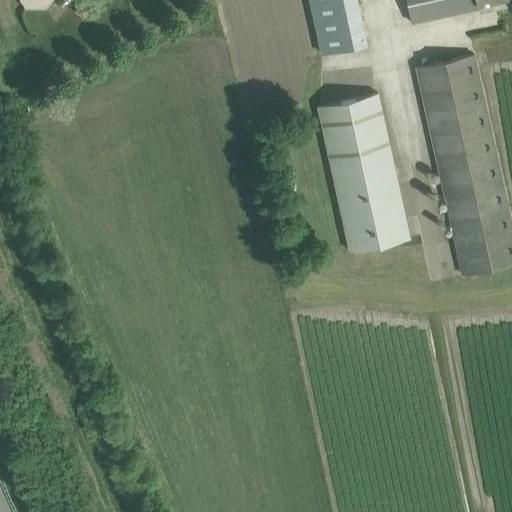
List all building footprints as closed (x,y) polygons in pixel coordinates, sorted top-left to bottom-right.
[(22,0),(26,7),(46,10),(52,0),(22,0)] [(310,0),(322,53),(367,43),(357,0),(310,0)] [(406,0),(411,21),(479,7),(478,4),(498,0),(406,0)] [(511,225),(474,53),(417,65),(463,274),(511,262),(511,225)] [(380,91),(317,104),(349,250),(411,237),(380,91)]
